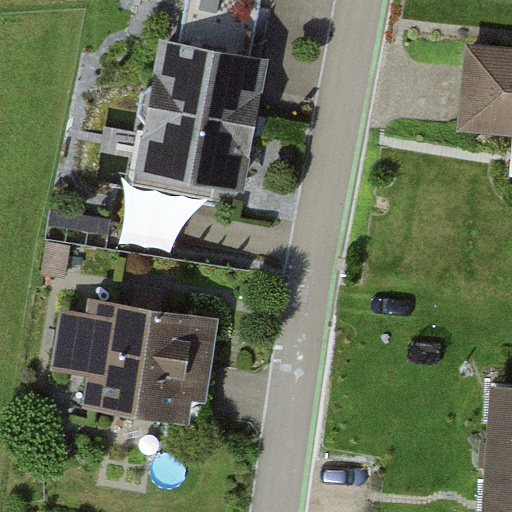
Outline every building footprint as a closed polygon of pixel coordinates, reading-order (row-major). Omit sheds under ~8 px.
[(189,0),(180,46),(254,60),(265,0),(189,0)] [(180,46),(169,44),(162,81),(143,94),(129,166),(189,177),(184,200),(232,209),(261,61),(254,60),(180,46)] [(511,53),(473,49),(466,126),(511,130),(511,53)] [(214,320),(97,303),(95,316),(68,312),(60,368),(98,374),(93,405),(198,421),(214,320)] [(511,511),(511,400),(502,400),(499,444),(487,443),(485,466),(497,467),(493,511),(511,511)]
